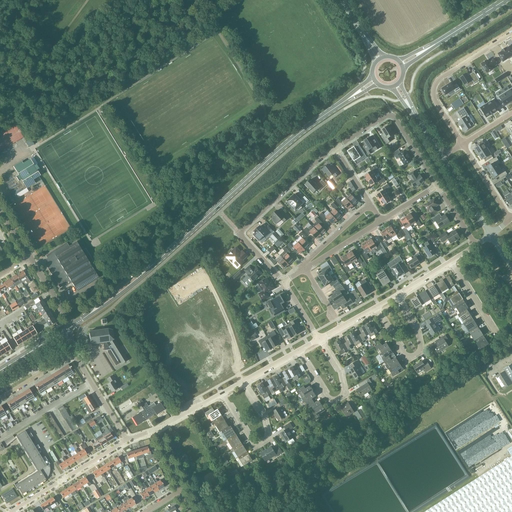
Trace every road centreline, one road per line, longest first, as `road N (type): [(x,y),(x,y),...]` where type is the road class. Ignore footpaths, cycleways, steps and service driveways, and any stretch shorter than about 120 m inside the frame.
road 1 (secondary): [(153,263),(326,113)]
road 2 (residential): [(283,282),(238,233),(334,148)]
road 3 (residential): [(462,144),(433,87),(511,32)]
road 4 (residential): [(437,185),(392,115),(342,143)]
road 5 (residential): [(318,338),(339,370),(344,394),(336,399),(330,402),(298,350)]
road 6 (residential): [(9,511),(126,440)]
road 7 (residential): [(242,381),(263,416),(261,441),(253,444),(221,393)]
road 8 (residential): [(375,307),(403,352),(415,353),(415,325),(396,295)]
